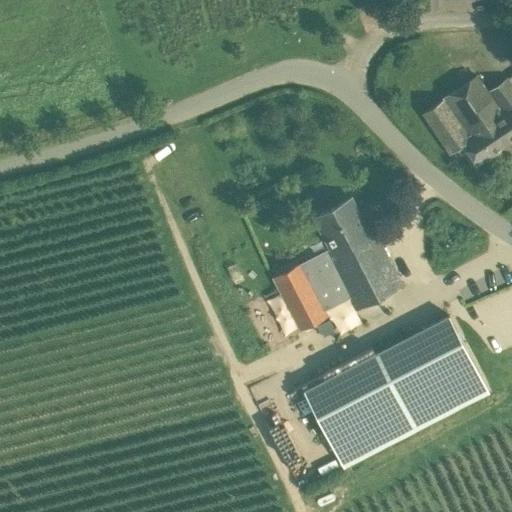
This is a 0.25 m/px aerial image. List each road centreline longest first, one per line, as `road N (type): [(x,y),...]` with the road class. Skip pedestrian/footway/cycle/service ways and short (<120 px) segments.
road 1 (unclassified): [(337,82),(276,69),(0,166)]
road 2 (unclassified): [(511,231),(415,162),(337,82)]
road 3 (unclassified): [(337,82),(380,32),(399,23),(511,26)]
